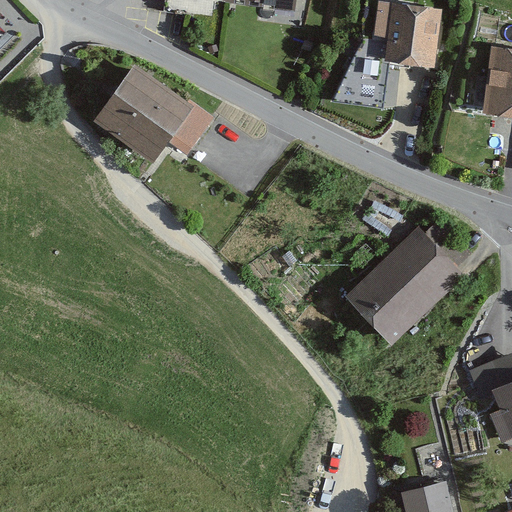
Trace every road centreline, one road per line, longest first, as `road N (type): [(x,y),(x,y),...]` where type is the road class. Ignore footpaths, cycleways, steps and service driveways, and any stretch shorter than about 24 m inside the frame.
road 1 (residential): [(362,511),(352,432),(328,386),(68,116),(51,67),(63,11)]
road 2 (unclassified): [(63,11),(382,166),(511,216)]
